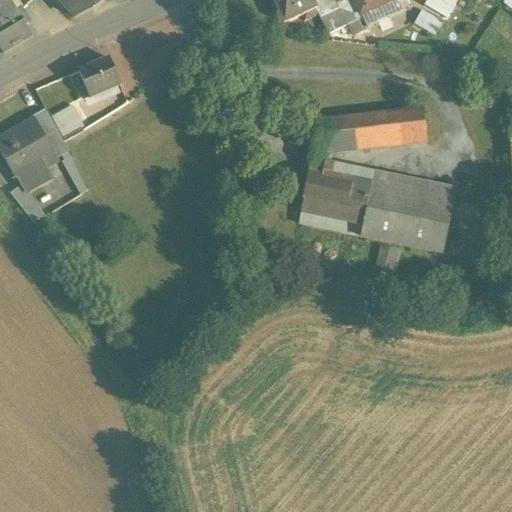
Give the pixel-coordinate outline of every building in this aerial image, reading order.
[(7,0),(0,0),(0,23),(16,14),(15,14),(7,0)] [(55,0),(73,19),(88,5),(93,10),(103,0),(55,0)] [(271,0),(284,26),(302,17),(304,23),(319,16),(313,6),(320,3),(318,0),(271,0)] [(353,0),(349,0),(336,6),(339,12),(347,27),(348,27),(362,20),(360,15),(353,0)] [(353,0),(360,15),(393,0),(353,0)] [(404,0),(393,0),(360,15),(362,20),(367,30),(409,10),(404,0)] [(426,0),(424,5),(448,19),(453,9),(443,3),(444,0),(426,0)] [(458,0),(444,0),(443,3),(453,9),(458,0)] [(16,14),(0,23),(0,51),(2,56),(30,39),(23,27),(30,23),(22,9),(15,14),(16,14)] [(339,12),(320,21),(327,37),(347,27),(339,12)] [(362,20),(348,27),(352,37),(367,30),(362,20)] [(109,60),(79,73),(90,101),(121,88),(109,60)] [(81,128),(71,107),(50,118),(61,138),(81,128)] [(423,111),(314,124),(315,137),(312,157),(332,155),(427,144),(423,111)] [(56,133),(44,113),(32,119),(34,123),(35,123),(45,139),(56,133)] [(34,123),(19,132),(20,134),(0,145),(0,152),(16,182),(18,181),(33,172),(31,168),(37,165),(40,170),(57,161),(45,139),(35,123),(34,123)] [(56,133),(45,139),(57,161),(78,198),(89,192),(56,133)] [(332,155),(312,157),(309,175),(329,179),(331,165),(332,155)] [(33,172),(18,181),(24,190),(27,194),(42,185),(36,173),(40,170),(37,165),(31,168),(33,172)] [(456,191),(331,165),(329,179),(371,188),(453,205),(456,191)] [(309,175),(308,175),(301,207),(302,208),(364,221),(371,188),(329,179),(309,175)] [(24,190),(21,187),(10,196),(26,216),(37,208),(27,194),(24,190)] [(453,205),(371,188),(364,221),(360,238),(360,239),(442,256),(453,205)] [(37,208),(26,216),(33,226),(44,219),(37,208)] [(364,221),(302,208),(298,225),(360,238),(364,221)] [(376,270),(397,274),(401,252),(380,248),(376,270)]
